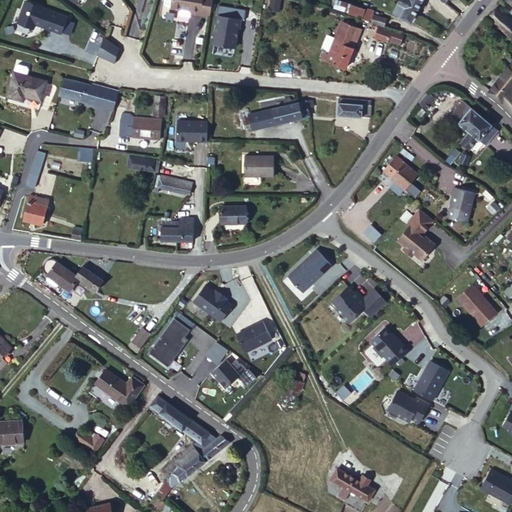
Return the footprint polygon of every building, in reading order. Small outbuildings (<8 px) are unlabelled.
[(29,0),(19,21),(27,25),(28,23),(36,27),(37,25),(47,29),(62,37),(70,20),(44,9),(44,8),(29,0)] [(194,6),(194,8),(212,12),(214,0),(167,0),(168,2),(194,6)] [(284,0),(274,0),(274,8),(283,9),(284,0)] [(330,0),(329,6),(350,13),(352,7),(332,0),(330,0)] [(399,0),(396,6),(414,15),(419,5),(409,0),(399,0)] [(511,15),(500,5),(491,15),(511,34),(511,15)] [(409,24),(414,15),(396,6),(392,14),(409,24)] [(352,7),(350,13),(361,18),(364,12),(352,7)] [(244,18),(220,14),(215,43),(237,46),(241,28),(242,28),(244,18)] [(375,16),(372,21),(382,26),(384,20),(375,16)] [(388,33),(376,28),(372,39),(385,44),(385,42),(396,47),(400,37),(389,32),(388,33)] [(343,29),(331,63),(326,61),(324,66),(346,74),(360,35),(343,29)] [(98,55),(115,63),(120,47),(105,37),(98,55)] [(12,70),(4,92),(22,98),(24,92),(40,96),(44,79),(25,73),(27,67),(25,65),(17,62),(14,63),(12,70)] [(511,64),(511,63),(496,80),(508,90),(511,85),(511,64)] [(68,79),(65,92),(115,106),(121,90),(94,84),(94,86),(68,79)] [(496,80),(490,87),(511,108),(511,94),(508,90),(496,80)] [(316,112),(312,95),(302,98),(306,115),(316,112)] [(427,96),(422,107),(430,110),(435,99),(427,96)] [(471,126),(484,112),(464,96),(459,103),(461,105),(454,112),(471,126)] [(155,119),(162,121),(165,99),(154,97),(152,109),(157,109),(155,119)] [(306,115),(302,98),(247,110),(250,127),(306,115)] [(461,105),(459,103),(452,111),(454,112),(461,105)] [(339,104),(337,116),(369,117),(370,105),(339,104)] [(500,125),(484,112),(471,126),(463,135),(471,141),(474,140),(480,133),(488,139),(500,125)] [(207,119),(177,118),(177,138),(207,139),(207,119)] [(134,121),(133,132),(160,135),(161,124),(134,121)] [(413,135),(405,146),(432,168),(441,157),(413,135)] [(459,148),(455,144),(450,152),(455,155),(459,148)] [(457,154),(461,157),(467,149),(463,146),(457,154)] [(93,162),(94,149),(77,147),(76,161),(93,162)] [(400,148),(387,163),(395,169),(410,182),(422,166),(400,148)] [(467,149),(461,157),(464,160),(471,151),(467,149)] [(246,153),(245,171),(273,172),(274,153),(246,153)] [(154,158),(124,154),(122,163),(153,167),(154,158)] [(47,162),(35,159),(29,182),(40,185),(47,162)] [(409,183),(410,182),(395,169),(394,170),(409,183)] [(189,175),(159,173),(158,185),(188,188),(189,175)] [(477,193),(456,187),(454,195),(456,196),(450,218),(469,223),(477,193)] [(46,222),(51,204),(40,201),(42,194),(35,192),(29,217),(46,222)] [(40,201),(51,204),(53,197),(42,194),(40,201)] [(503,204),(498,199),(491,205),(497,211),(503,204)] [(423,201),(421,203),(434,216),(436,214),(423,201)] [(422,227),(434,216),(421,203),(409,215),(411,217),(399,229),(406,236),(403,239),(411,247),(414,244),(421,251),(435,237),(427,229),(425,231),(422,227)] [(246,220),(246,204),(222,204),(222,220),(246,220)] [(182,221),(181,239),(196,240),(198,219),(182,218),(182,221)] [(162,238),(181,239),(182,221),(165,221),(162,238)] [(373,238),(378,231),(371,225),(366,232),(373,238)] [(307,288),(336,261),(322,245),(292,272),(307,288)] [(67,289),(77,277),(71,273),(46,257),(37,270),(67,289)] [(77,277),(86,283),(92,272),(79,263),(71,273),(77,277)] [(92,272),(86,283),(98,290),(105,280),(92,272)] [(206,279),(195,295),(223,315),(234,299),(227,294),(228,292),(220,286),(219,288),(206,279)] [(354,283),(338,297),(344,303),(341,305),(353,319),(368,306),(376,314),(392,300),(379,286),(368,296),(366,298),(360,290),(354,283)] [(362,288),(360,290),(366,298),(368,296),(362,288)] [(467,290),(454,305),(481,329),(494,314),(467,290)] [(192,325),(176,314),(150,350),(154,353),(151,358),(166,368),(189,336),(185,334),(192,325)] [(246,351),(273,339),(265,321),(238,333),(246,351)] [(375,338),(397,364),(413,349),(401,336),(400,337),(390,325),(375,338)] [(146,327),(133,344),(141,349),(153,333),(146,327)] [(212,344),(203,356),(209,360),(218,349),(212,344)] [(0,363),(8,354),(0,346),(0,363)] [(226,356),(211,368),(225,385),(240,374),(226,356)] [(436,401),(453,372),(434,361),(417,390),(436,401)] [(294,369),(291,375),(305,381),(307,374),(294,369)] [(102,373),(86,395),(118,419),(141,387),(130,379),(122,389),(102,373)] [(305,381),(291,375),(282,399),(299,406),(303,396),(299,394),(305,381)] [(422,422),(433,405),(420,397),(418,400),(402,390),(391,408),(413,421),(415,418),(422,422)] [(215,441),(156,398),(153,396),(145,408),(193,443),(164,477),(172,485),(187,470),(215,441)] [(0,422),(0,443),(21,443),(20,422),(0,422)] [(82,428),(75,443),(97,455),(105,440),(82,428)] [(225,449),(215,441),(187,470),(197,479),(225,449)] [(336,467),(329,479),(342,487),(337,496),(344,501),(342,505),(353,511),(361,511),(374,491),(366,486),(369,480),(361,476),(358,481),(336,467)] [(197,479),(187,470),(172,485),(169,489),(179,498),(197,479)] [(511,482),(494,472),(483,491),(511,507),(511,482)] [(157,501),(153,506),(160,511),(162,511),(165,507),(157,501)] [(165,507),(162,511),(171,511),(178,502),(176,501),(172,505),(169,502),(165,507)]
